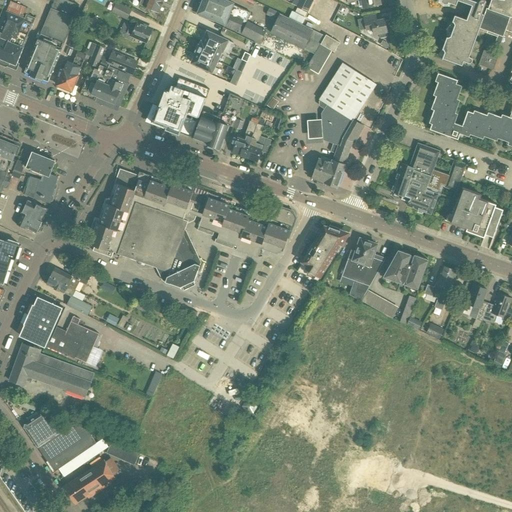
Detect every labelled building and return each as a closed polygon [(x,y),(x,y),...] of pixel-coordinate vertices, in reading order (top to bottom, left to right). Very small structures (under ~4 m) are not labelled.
[(55,0),(52,8),(58,11),(61,0),(55,0)] [(68,0),(67,0),(61,0),(58,11),(63,13),(68,0)] [(63,13),(69,15),(74,3),(68,0),(63,13)] [(141,0),(140,5),(159,12),(164,0),(141,0)] [(203,0),(198,13),(225,24),(224,25),(260,43),(266,31),(247,21),(251,14),(233,5),(234,3),(225,0),(203,0)] [(299,0),(297,5),(309,11),(314,0),(299,0)] [(480,0),(481,0),(480,1),(479,2),(474,0),(472,5),(467,19),(455,15),(455,16),(456,16),(454,21),(453,21),(453,22),(454,22),(455,24),(451,36),(449,37),(447,36),(447,37),(448,38),(446,43),(445,42),(445,43),(446,44),(444,49),(443,48),(443,49),(444,50),(445,52),(443,59),(444,58),(462,65),(464,61),(469,63),(470,63),(471,63),(472,62),(473,61),(473,60),(473,59),(472,58),(471,57),(466,55),(477,25),(480,26),(479,30),(480,28),(488,31),(488,33),(498,36),(494,46),(499,48),(503,36),(504,37),(506,30),(511,32),(511,70),(511,71),(511,72),(511,76),(511,77),(509,81),(511,82),(511,83),(511,87),(511,88),(511,0),(491,0),(489,6),(485,5),(486,3),(486,2),(486,1),(486,0),(485,0),(480,0)] [(0,58),(17,65),(36,18),(27,14),(25,18),(22,17),(26,8),(11,2),(7,11),(0,27),(0,58)] [(69,15),(75,18),(80,5),(74,3),(69,15)] [(248,11),(256,10),(255,3),(247,4),(248,11)] [(112,12),(126,20),(131,11),(117,4),(112,12)] [(30,74),(30,75),(43,80),(43,79),(49,82),(75,18),(69,15),(63,13),(58,11),(52,8),(51,8),(42,30),(38,41),(27,67),(25,72),(30,74)] [(267,15),(277,20),(279,14),(270,9),(267,15)] [(304,50),(313,31),(314,30),(280,13),(279,14),(277,20),(270,33),(304,50)] [(387,36),(384,19),(376,21),(375,15),(364,17),(366,30),(373,29),(374,34),(379,33),(380,38),(387,36)] [(152,30),(132,21),(127,33),(147,42),(147,41),(149,40),(151,36),(150,34),(152,30)] [(208,31),(203,41),(222,50),(223,51),(228,41),(208,31)] [(313,31),(304,50),(315,55),(315,54),(318,49),(321,44),(325,37),(313,31)] [(321,44),(332,51),(334,52),(340,43),(326,35),(325,37),(321,44)] [(199,45),(196,51),(197,52),(217,61),(222,50),(203,41),(202,41),(200,45),(199,45)] [(91,57),(89,64),(97,67),(100,60),(101,56),(104,48),(92,43),(87,55),(91,57)] [(329,56),(332,51),(321,44),(318,49),(329,56)] [(327,60),(329,56),(318,49),(315,54),(327,60)] [(57,85),(72,91),(79,75),(78,75),(87,55),(78,51),(73,63),(68,61),(64,69),(57,85)] [(107,58),(101,56),(100,60),(127,71),(126,72),(133,75),(138,62),(110,51),(107,58)] [(480,64),(493,68),(497,56),(485,51),(480,64)] [(197,52),(192,63),(212,72),(213,72),(217,74),(219,69),(215,67),(217,61),(197,52)] [(242,59),(247,62),(251,54),(245,52),(242,59)] [(313,58),(324,65),(327,60),(315,54),(315,55),(313,58)] [(310,63),(321,70),(324,65),(313,58),(310,63)] [(80,94),(96,101),(97,99),(118,108),(119,106),(120,107),(129,84),(118,79),(117,81),(111,79),(113,73),(117,75),(119,70),(109,66),(109,65),(101,62),(98,70),(95,68),(91,78),(88,76),(80,94)] [(321,70),(310,63),(307,68),(318,74),(321,70)] [(313,178),(325,182),(325,183),(338,187),(346,165),(345,164),(353,142),(355,143),(365,126),(354,119),(377,84),(343,63),(319,100),(327,104),(321,113),(323,140),(333,144),(331,151),(336,153),(333,161),(327,159),(327,158),(322,156),(321,159),(320,158),(313,178)] [(0,79),(6,82),(9,74),(0,71),(0,79)] [(511,117),(502,114),(501,117),(488,112),(488,115),(474,110),(474,113),(468,111),(463,126),(455,123),(458,114),(456,113),(460,100),(458,99),(462,86),(457,84),(458,80),(439,73),(436,81),(438,82),(434,95),(436,96),(432,109),(434,110),(430,123),(432,124),(430,129),(458,139),(461,133),(470,137),(470,134),(484,139),(484,136),(497,141),(498,138),(509,142),(508,144),(511,145),(511,117)] [(153,107),(148,121),(166,128),(166,130),(179,135),(180,133),(191,137),(206,98),(201,96),(198,95),(194,94),(191,93),(187,91),(184,90),(181,89),(175,87),(171,85),(169,92),(164,90),(158,107),(157,106),(156,108),(153,107)] [(228,101),(242,106),(244,100),(242,99),(231,94),(228,101)] [(226,107),(239,112),(242,106),(228,101),(226,107)] [(224,113),(237,118),(239,112),(226,107),(224,113)] [(234,127),(237,118),(224,113),(220,112),(218,117),(213,115),(212,117),(211,119),(204,116),(203,116),(195,138),(208,143),(221,148),(229,126),(234,127)] [(277,117),(274,126),(281,129),(285,120),(277,117)] [(321,119),(307,120),(309,137),(323,136),(321,119)] [(257,127),(258,124),(250,121),(244,139),(239,137),(233,153),(246,157),(246,156),(257,127)] [(257,127),(246,156),(259,161),(266,138),(260,136),(264,126),(258,124),(257,127)] [(19,147),(0,139),(0,189),(4,181),(13,160),(19,147)] [(417,171),(429,176),(431,176),(440,152),(418,144),(412,161),(414,162),(412,167),(418,169),(417,171)] [(31,172),(38,175),(42,177),(43,174),(49,177),(50,174),(55,161),(33,152),(30,160),(27,159),(24,166),(32,170),(31,172)] [(14,170),(22,173),(24,168),(22,167),(24,162),(18,160),(14,170)] [(445,187),(457,192),(467,164),(454,160),(445,187)] [(418,169),(412,167),(400,163),(396,172),(400,174),(394,192),(410,198),(407,206),(431,214),(438,194),(426,190),(429,183),(427,183),(429,176),(417,171),(418,169)] [(96,218),(87,243),(96,246),(94,251),(95,251),(111,257),(112,252),(116,253),(119,254),(120,255),(121,255),(123,256),(127,257),(158,268),(164,281),(165,281),(167,282),(172,284),(182,287),(183,288),(184,288),(186,290),(197,285),(196,282),(197,282),(196,280),(200,270),(202,265),(203,262),(210,241),(258,258),(258,257),(259,258),(261,252),(265,253),(266,250),(277,254),(278,254),(283,251),(288,238),(290,239),(297,219),(298,218),(297,215),(296,215),(294,210),(280,205),(273,209),(270,218),(236,205),(237,203),(170,179),(169,182),(141,172),(139,176),(121,169),(110,200),(107,198),(99,219),(96,218)] [(22,173),(14,170),(12,175),(19,179),(22,173)] [(42,177),(41,179),(30,176),(25,194),(33,197),(50,202),(57,177),(50,174),(49,177),(43,174),(42,177)] [(445,220),(467,228),(466,231),(484,237),(485,234),(493,237),(503,210),(495,207),(496,205),(479,198),(480,194),(464,188),(460,200),(458,199),(452,213),(450,213),(446,219),(445,219),(445,220)] [(16,224),(37,234),(48,209),(28,200),(16,224)] [(298,271),(318,281),(348,234),(326,226),(298,271)] [(0,282),(3,283),(4,284),(17,244),(0,238),(0,282)] [(348,258),(370,266),(373,257),(378,244),(361,238),(356,251),(351,250),(348,258)] [(384,276),(387,277),(387,275),(393,277),(392,279),(401,282),(405,283),(405,284),(412,286),(412,284),(417,286),(416,288),(418,289),(428,260),(415,255),(414,259),(410,257),(411,255),(399,251),(384,276)] [(370,266),(348,258),(342,276),(354,281),(350,294),(361,301),(384,261),(373,257),(370,266)] [(439,299),(450,269),(442,266),(435,284),(436,284),(435,287),(428,284),(424,294),(437,298),(439,299)] [(67,286),(75,290),(80,281),(86,284),(91,276),(76,268),(72,276),(56,268),(52,276),(68,284),(67,286)] [(450,269),(439,299),(435,308),(442,311),(447,296),(448,296),(451,289),(457,271),(450,269)] [(72,297),(75,290),(67,286),(68,284),(52,276),(47,284),(64,293),(64,292),(72,297)] [(96,289),(111,296),(116,286),(102,278),(96,289)] [(482,321),(483,319),(488,303),(482,301),(487,289),(474,285),(467,304),(472,306),(468,316),(482,321)] [(488,303),(483,319),(494,323),(497,315),(504,317),(505,316),(510,318),(511,314),(511,310),(507,308),(511,298),(498,294),(494,305),(488,303)] [(22,335),(38,343),(45,327),(46,327),(54,331),(56,327),(64,309),(39,297),(35,305),(34,304),(24,325),(26,326),(22,335)] [(134,307),(145,313),(151,303),(139,297),(134,307)] [(76,310),(88,316),(88,314),(92,307),(80,301),(76,310)] [(188,320),(193,322),(197,312),(192,310),(188,320)] [(106,321),(115,326),(119,320),(109,315),(106,321)] [(45,327),(38,343),(75,359),(75,357),(88,329),(78,324),(81,319),(73,316),(66,332),(56,327),(54,331),(46,327),(45,327)] [(408,325),(420,331),(424,323),(412,317),(408,325)] [(426,332),(439,339),(444,330),(431,323),(426,332)] [(88,329),(75,357),(86,362),(99,334),(88,329)] [(498,333),(494,345),(500,347),(504,335),(498,333)] [(503,342),(500,350),(494,362),(502,366),(507,354),(505,353),(510,344),(504,341),(503,342)] [(10,381),(24,386),(28,376),(85,397),(94,373),(40,354),(41,350),(23,344),(10,381)] [(479,347),(473,345),(470,351),(476,354),(478,352),(479,347)] [(324,427),(355,435),(355,433),(368,436),(375,409),(363,406),(362,408),(330,400),(324,427)] [(511,511),(511,428),(403,401),(374,511),(511,511)] [(26,424),(25,427),(55,472),(96,446),(85,428),(73,423),(66,427),(60,418),(51,424),(43,412),(26,424)] [(112,441),(106,453),(114,456),(119,444),(113,442),(112,441)] [(119,444),(114,456),(119,458),(124,447),(119,444)] [(124,447),(119,458),(123,460),(128,448),(124,447)] [(128,448),(123,460),(128,462),(134,451),(130,449),(128,448)] [(134,451),(128,462),(135,465),(139,456),(140,454),(134,451)] [(66,487),(76,503),(114,478),(104,462),(66,487)] [(190,482),(193,479),(184,470),(180,474),(190,482)]
